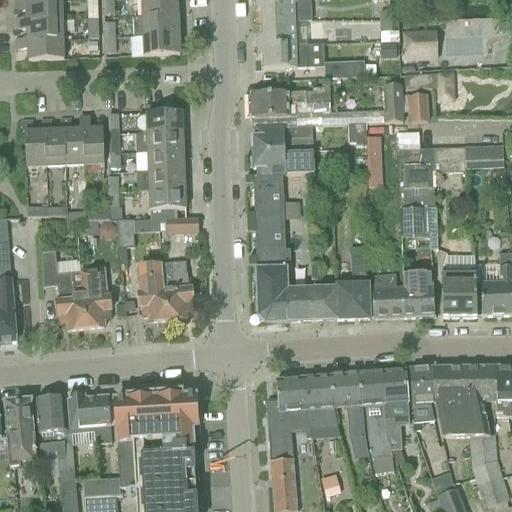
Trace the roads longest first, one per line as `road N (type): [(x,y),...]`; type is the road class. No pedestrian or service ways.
road 1 (residential): [(511,346),(228,356)]
road 2 (residential): [(228,356),(222,79)]
road 3 (residential): [(0,380),(228,356)]
road 4 (residential): [(222,79),(0,88)]
road 5 (residential): [(240,511),(228,356)]
